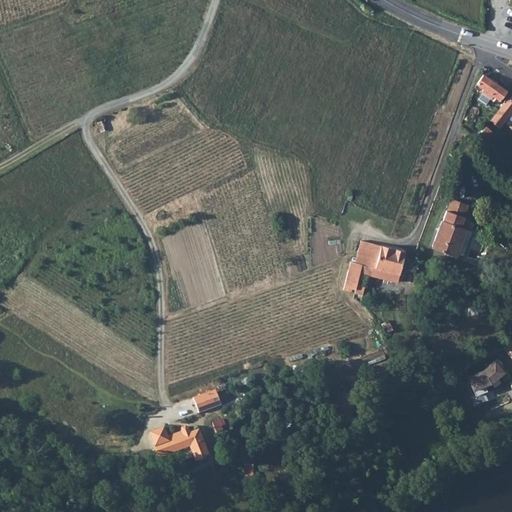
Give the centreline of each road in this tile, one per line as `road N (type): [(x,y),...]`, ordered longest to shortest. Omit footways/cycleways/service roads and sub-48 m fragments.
road 1 (track): [(173,77),(206,122),(304,160),(318,210),(400,243),(413,237)]
road 2 (track): [(79,122),(156,259),(163,403)]
road 3 (track): [(215,0),(191,58),(167,83),(0,166)]
